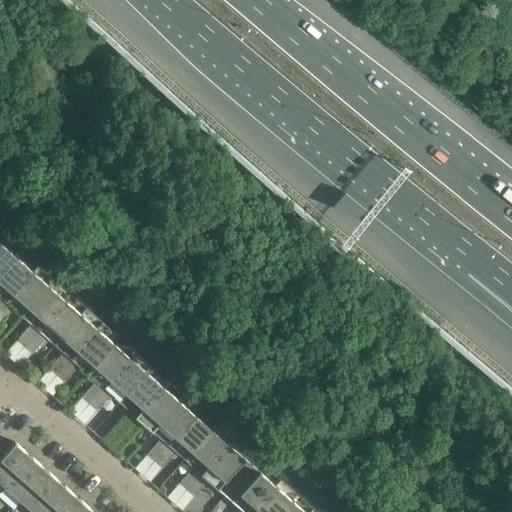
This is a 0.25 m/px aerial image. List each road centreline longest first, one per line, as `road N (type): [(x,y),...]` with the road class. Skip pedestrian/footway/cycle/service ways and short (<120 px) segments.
road 1 (motorway): [(154,0),(474,260)]
road 2 (motorway): [(511,213),(254,0)]
road 3 (residential): [(154,511),(8,382)]
